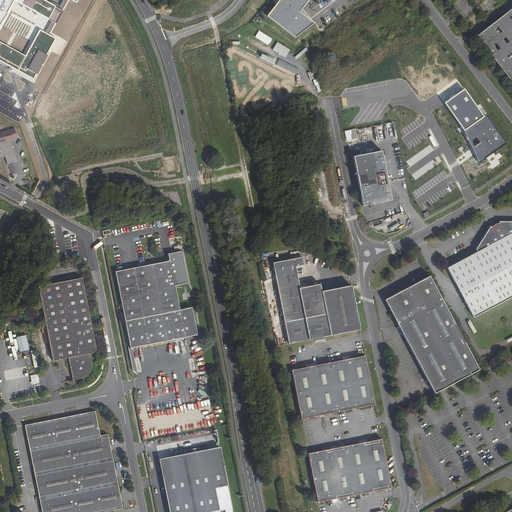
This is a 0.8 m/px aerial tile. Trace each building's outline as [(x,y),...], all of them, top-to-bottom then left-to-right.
[(298,13),(307,0),(276,0),(265,16),(294,38),(313,24),(298,13)] [(511,8),(476,37),(511,83),(511,8)] [(269,44),(272,38),(258,32),(255,38),(269,44)] [(277,42),(273,50),(285,58),(290,50),(277,42)] [(276,66),(296,75),(299,69),(279,60),(276,66)] [(318,105),(309,107),(310,113),(319,111),(318,105)] [(17,138),(15,129),(2,132),(3,133),(0,133),(0,153),(2,153),(3,156),(5,156),(6,158),(7,164),(16,161),(10,139),(9,134),(13,133),(15,139),(17,138)] [(381,151),(353,157),(363,206),(391,201),(381,151)] [(477,252),(447,268),(473,318),(511,297),(511,222),(499,222),(499,223),(498,223),(497,223),(496,224),(495,224),(494,225),(493,226),(492,226),(491,227),(490,226),(475,249),(477,252)] [(168,261),(115,272),(126,329),(194,315),(192,307),(180,310),(175,287),(175,286),(188,283),(181,252),(168,255),(169,260),(169,261),(168,261)] [(360,330),(351,286),(321,292),(320,285),(300,288),(296,270),(296,267),(299,266),(308,264),(306,259),(307,259),(306,256),(302,257),(273,263),(289,344),(360,330)] [(479,370),(429,276),(420,281),(420,282),(387,300),(386,301),(386,302),(397,323),(434,394),(479,370)] [(82,278),(38,287),(50,345),(51,353),(53,361),(69,358),(73,380),(79,379),(81,378),(85,376),(88,373),(90,369),(91,364),(89,348),(96,347),(82,278)] [(194,315),(126,329),(130,348),(198,335),(194,315)] [(365,356),(292,370),(301,419),(375,405),(365,356)] [(37,374),(30,376),(32,385),(40,383),(37,374)] [(95,411),(25,425),(42,511),(103,511),(123,508),(108,434),(100,436),(95,411)] [(181,443),(182,449),(207,445),(205,439),(181,443)] [(381,439),(308,453),(318,502),(391,488),(381,439)] [(182,449),(158,454),(168,511),(232,511),(228,490),(216,492),(207,445),(182,449)]
